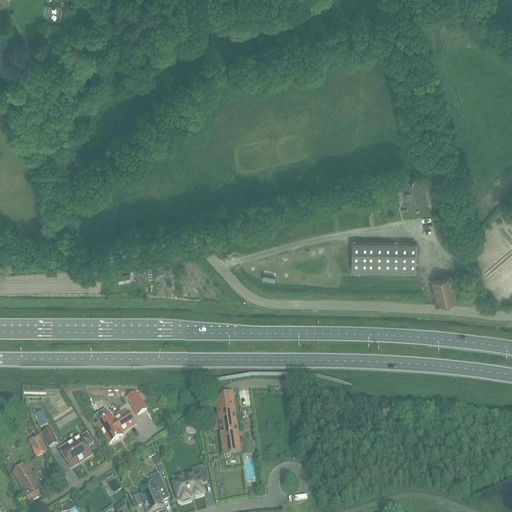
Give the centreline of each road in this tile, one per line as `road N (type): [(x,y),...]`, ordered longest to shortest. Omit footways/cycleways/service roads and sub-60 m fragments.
road 1 (unclassified): [(0,269),(104,261),(187,240),(267,305),(511,315)]
road 2 (primary): [(0,359),(374,361),(511,376)]
road 3 (primary): [(511,349),(374,335),(0,332)]
road 4 (residential): [(294,384),(231,387),(32,511)]
road 5 (unclassified): [(511,417),(336,399),(294,384)]
